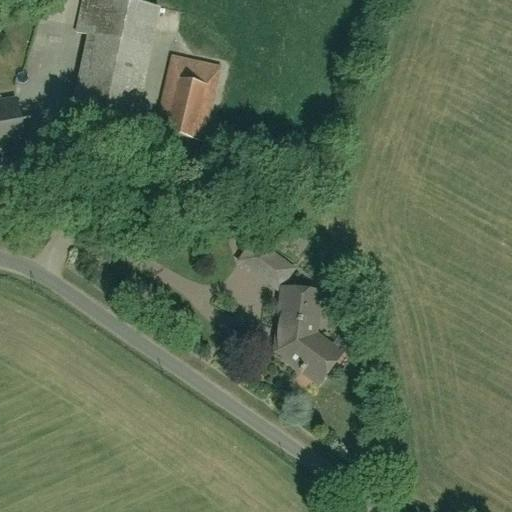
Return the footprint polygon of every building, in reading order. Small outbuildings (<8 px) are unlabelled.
[(157,11),(98,0),(91,0),(69,113),(134,125),(157,11)] [(151,133),(204,145),(222,70),(169,58),(151,133)] [(16,99),(0,101),(0,155),(24,152),(16,99)] [(256,239),(237,265),(275,291),(293,265),(256,239)] [(342,354),(321,338),(327,298),(284,292),(274,355),(319,387),(342,354)]
